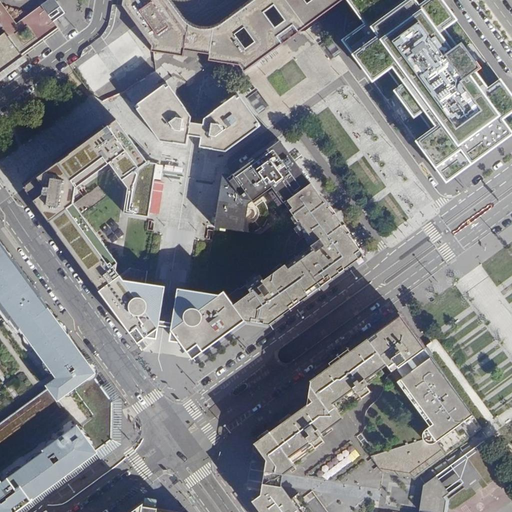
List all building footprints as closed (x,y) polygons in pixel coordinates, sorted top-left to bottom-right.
[(0,0),(0,65),(40,36),(44,42),(53,36),(61,30),(54,21),(46,10),(57,2),(55,0),(48,0),(44,3),(41,0),(0,0)] [(511,101),(437,0),(370,0),(341,21),(367,56),(443,160),(511,109),(511,101)] [(65,14),(57,2),(46,10),(54,21),(65,14)] [(0,74),(44,42),(40,36),(0,65),(0,74)] [(191,117),(166,83),(145,99),(151,107),(141,115),(161,142),(179,145),(179,142),(183,143),(183,146),(187,146),(187,144),(188,136),(190,123),(191,117)] [(237,95),(232,98),(256,130),(261,126),(238,95),(237,95)] [(226,153),(256,130),(232,98),(203,120),(203,125),(201,138),(199,148),(203,149),(204,146),(209,147),(209,150),(226,153)] [(151,107),(145,99),(135,106),(141,115),(151,107)] [(131,139),(117,120),(37,178),(43,187),(43,191),(42,195),(33,201),(49,223),(59,216),(66,225),(56,233),(79,265),(95,268),(108,285),(119,277),(116,272),(117,264),(81,215),(106,198),(98,187),(74,204),(76,189),(110,165),(127,189),(124,214),(145,218),(145,217),(147,217),(148,216),(149,216),(150,214),(157,215),(157,213),(158,214),(163,185),(161,184),(162,183),(154,182),(157,167),(155,167),(156,165),(154,165),(154,163),(147,163),(135,145),(131,148),(126,143),(131,139)] [(194,137),(201,138),(203,125),(197,124),(190,123),(188,136),(194,137)] [(135,145),(131,139),(126,143),(131,148),(135,145)] [(338,231),(328,219),(323,212),(306,189),(311,185),(295,163),(292,158),(279,141),(233,175),(225,185),(225,188),(221,188),(215,225),(214,228),(244,233),(248,206),(252,203),(254,205),(266,196),(276,209),(281,205),(295,224),(292,226),(308,248),(260,283),(256,278),(229,299),(242,317),(244,315),(267,320),(273,315),(272,313),(277,309),(279,311),(328,274),(329,276),(355,257),(354,255),(355,254),(342,237),(340,239),(335,233),(338,231)] [(225,185),(233,175),(232,176),(222,184),(221,188),(225,188),(225,185)] [(43,187),(37,178),(23,188),(33,201),(42,195),(43,191),(43,187)] [(364,256),(357,246),(311,185),(306,189),(323,212),(328,219),(338,231),(342,237),(355,254),(354,255),(355,257),(329,276),(328,274),(279,311),(277,309),(272,313),(273,315),(267,320),(244,315),(242,317),(246,321),(269,325),(364,256)] [(59,216),(49,223),(56,233),(66,225),(59,216)] [(0,511),(13,511),(113,439),(113,410),(113,402),(91,371),(94,369),(0,240),(0,511)] [(99,292),(108,285),(95,268),(79,265),(99,292)] [(119,277),(108,285),(99,292),(106,302),(118,293),(127,287),(119,277)] [(121,296),(118,293),(106,302),(111,309),(115,303),(133,291),(134,290),(162,294),(164,288),(132,283),(129,285),(130,286),(132,288),(121,296)] [(127,287),(118,293),(121,296),(132,288),(130,286),(129,285),(127,287)] [(158,322),(162,294),(134,290),(133,291),(115,303),(111,309),(136,344),(157,329),(157,327),(158,322)] [(177,290),(176,297),(223,304),(236,322),(235,329),(244,323),(241,318),(227,300),(223,294),(218,297),(190,292),(177,290)] [(223,304),(176,297),(172,324),(171,329),(170,332),(192,361),(235,329),(236,322),(223,304)] [(242,317),(229,299),(227,300),(241,318),(242,317)] [(400,314),(368,337),(369,338),(370,340),(371,341),(400,320),(404,321),(400,314)] [(421,436),(423,440),(423,441),(424,442),(425,442),(425,443),(426,443),(427,444),(428,444),(429,444),(430,444),(431,444),(432,444),(433,443),(434,443),(435,443),(460,424),(463,422),(472,414),(404,321),(400,320),(371,341),(390,366),(394,363),(404,376),(400,379),(432,424),(426,428),(423,431),(421,436)] [(387,368),(390,366),(371,341),(358,351),(358,354),(356,356),(354,353),(349,358),(350,360),(339,368),(338,366),(315,382),(312,402),(316,407),(313,409),(312,407),(305,412),(306,414),(296,422),(295,420),(261,444),(272,458),(270,470),(270,471),(283,474),(294,465),(293,463),(324,441),(320,436),(321,434),(343,418),(340,414),(370,392),(366,386),(369,383),(383,373),(380,369),(385,365),(387,368)] [(482,428),(472,414),(463,422),(473,435),(482,428)] [(423,441),(423,440),(371,456),(384,473),(415,478),(470,438),(460,424),(435,443),(434,443),(433,443),(432,444),(431,444),(430,444),(429,444),(428,444),(427,444),(426,443),(425,443),(425,442),(424,442),(423,441)] [(419,511),(426,511),(446,511),(447,508),(449,498),(446,494),(449,491),(437,475),(424,484),(419,511)] [(267,511),(259,501),(265,497),(268,483),(262,482),(260,493),(252,499),(261,511),(267,511)] [(308,511),(296,495),(291,499),(281,486),(268,483),(265,497),(259,501),(267,511),(308,511)] [(157,511),(158,505),(146,500),(129,511),(157,511)]
